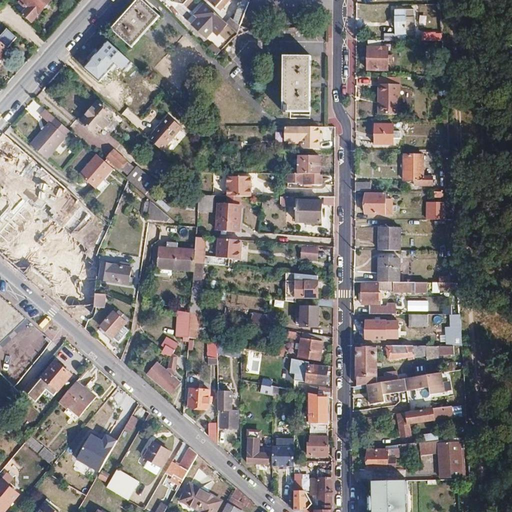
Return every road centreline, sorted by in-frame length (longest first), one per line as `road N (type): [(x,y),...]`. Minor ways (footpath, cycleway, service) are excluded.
road 1 (tertiary): [(344,511),(346,125),(336,106),(337,0)]
road 2 (tertiary): [(0,266),(274,511)]
road 3 (tertiary): [(0,115),(103,0)]
